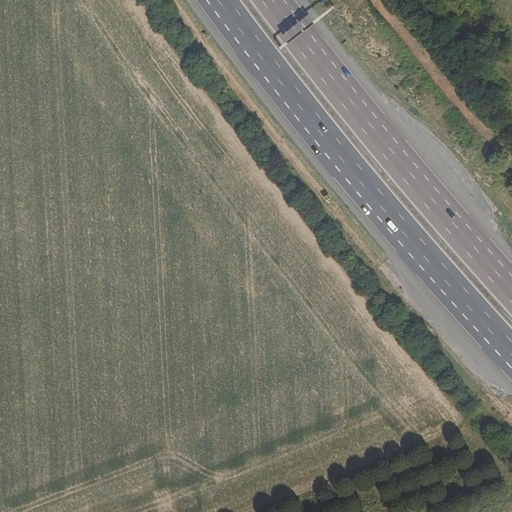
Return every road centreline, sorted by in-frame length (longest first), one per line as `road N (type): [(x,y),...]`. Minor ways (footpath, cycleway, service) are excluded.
road 1 (motorway): [(219,0),(416,251),(511,350)]
road 2 (motorway): [(511,291),(447,223),(272,0)]
